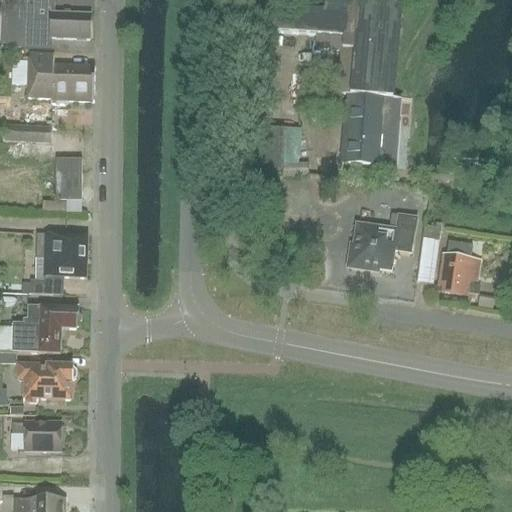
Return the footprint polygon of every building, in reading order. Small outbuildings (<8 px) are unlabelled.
[(347,97),(396,100),(402,9),(326,3),(326,13),(240,7),(239,28),(265,30),(265,34),(318,37),(318,50),(343,52),(340,96),(347,97)] [(92,15),(31,14),(30,38),(8,37),(8,50),(52,51),(53,41),(91,42),(92,15)] [(25,60),(25,64),(16,64),(15,87),(29,88),(29,101),(53,101),(53,107),(70,107),(70,104),(96,105),(97,70),(56,69),(56,57),(30,56),(30,60),(25,60)] [(401,101),(396,100),(347,97),(342,165),(396,169),(401,101)] [(302,131),(255,130),(254,172),(285,172),(285,180),(311,180),(311,166),(301,165),(302,131)] [(64,176),(76,176),(76,192),(68,192),(68,211),(85,211),(85,158),(64,158),(64,176)] [(417,220),(399,218),(392,217),(390,231),(357,226),(353,248),(351,247),(347,269),(370,273),(370,270),(391,273),(394,254),(412,256),(417,220)] [(423,240),(440,243),(443,227),(436,226),(436,229),(425,228),(423,240)] [(44,280),(88,282),(89,237),(45,235),(45,237),(37,236),(36,260),(44,261),(44,280)] [(459,260),(443,257),(439,287),(444,288),(443,294),(475,299),(481,263),(467,261),(470,247),(461,245),(459,260)] [(80,310),(31,308),(29,308),(29,315),(25,315),(25,326),(15,326),(14,355),(61,357),(62,331),(79,332),(80,326),(83,325),(83,319),(80,317),(80,310)] [(77,380),(77,376),(74,372),(74,369),(18,368),(17,383),(25,383),(24,396),(38,396),(37,402),(50,402),(50,399),(54,399),(54,402),(68,402),(73,400),(73,384),(77,380)] [(26,436),(26,452),(62,453),(62,426),(26,426),(13,426),(13,436),(26,436)] [(13,511),(66,511),(66,502),(14,501),(13,511)]
